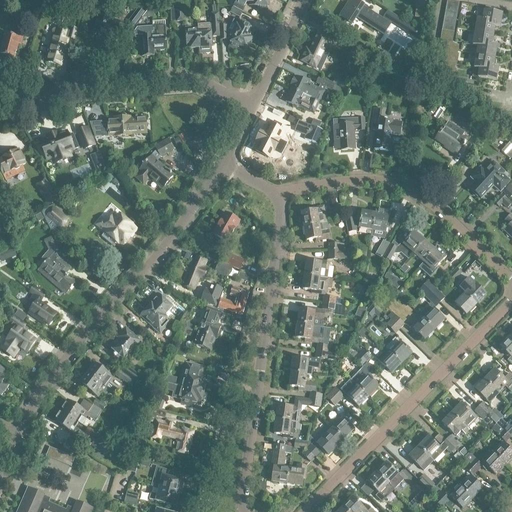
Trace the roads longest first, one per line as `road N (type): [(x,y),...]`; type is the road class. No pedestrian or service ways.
road 1 (residential): [(16,435),(80,338),(164,246),(223,163)]
road 2 (residential): [(243,511),(279,194)]
road 3 (residential): [(303,511),(511,299)]
road 4 (residential): [(511,279),(442,211),(387,181),(279,194)]
road 5 (residential): [(0,113),(98,85),(179,79),(252,106)]
